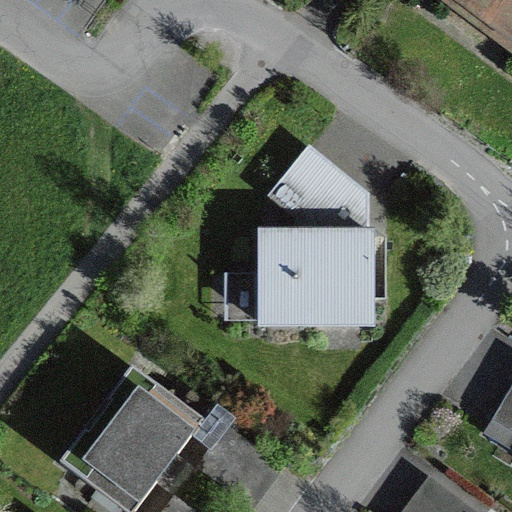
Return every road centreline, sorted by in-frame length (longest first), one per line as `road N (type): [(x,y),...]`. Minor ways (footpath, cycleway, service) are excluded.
road 1 (residential): [(511,215),(224,0)]
road 2 (residential): [(511,244),(317,511)]
